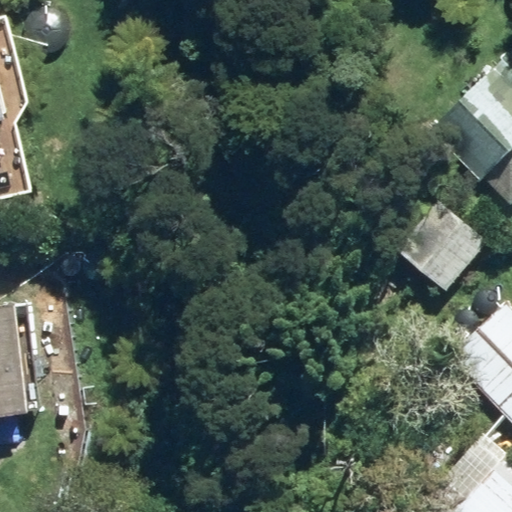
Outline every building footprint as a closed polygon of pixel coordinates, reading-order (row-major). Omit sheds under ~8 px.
[(511,48),(432,129),(484,179),(486,176),(511,202),(511,48)] [(0,119),(9,118),(0,80),(0,119)] [(446,194),(404,244),(448,282),(491,232),(446,194)] [(511,419),(511,303),(508,300),(450,354),(511,419)] [(0,303),(0,415),(30,413),(17,301),(0,303)] [(420,511),(511,511),(511,455),(486,434),(420,511)]
